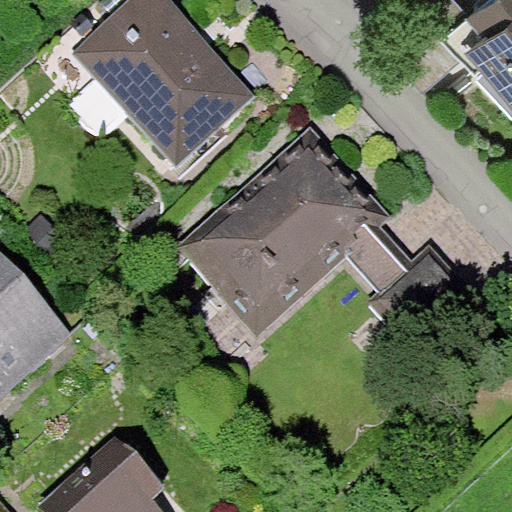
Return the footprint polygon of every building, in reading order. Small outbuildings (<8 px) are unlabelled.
[(511,0),(481,0),(460,17),(511,81),(511,0)] [(251,112),(149,2),(77,69),(180,178),(251,112)] [(386,225),(320,154),(199,267),(265,337),(350,257),(387,297),(376,307),(418,351),(467,305),(426,261),(408,278),(371,239),(386,225)] [(0,412),(70,355),(0,271),(0,412)] [(158,491),(103,429),(29,494),(44,511),(155,511),(147,502),(158,491)]
